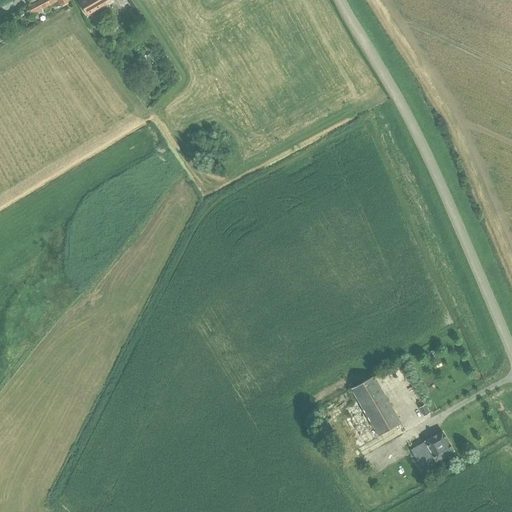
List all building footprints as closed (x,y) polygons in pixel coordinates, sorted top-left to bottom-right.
[(40,0),(28,8),(29,11),(27,13),(30,19),(33,17),(32,16),(59,0),(62,5),(63,5),(64,6),(69,3),(68,1),(70,1),(69,0),(40,0)] [(87,16),(111,1),(110,0),(82,0),(79,2),(87,16)] [(400,389),(399,375),(384,375),(384,390),(400,389)] [(352,388),(379,435),(401,423),(384,392),(375,376),(352,388)] [(391,393),(393,397),(402,392),(400,388),(391,393)] [(425,404),(419,408),(424,416),(430,413),(429,412),(425,404)] [(442,433),(424,443),(435,462),(453,451),(442,433)] [(424,443),(411,451),(423,472),(436,464),(435,462),(424,443)]
